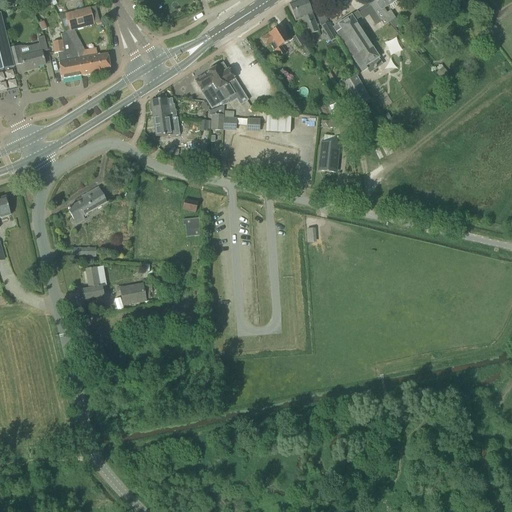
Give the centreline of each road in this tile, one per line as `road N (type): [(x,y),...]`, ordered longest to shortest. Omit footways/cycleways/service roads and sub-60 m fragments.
road 1 (unclassified): [(511,247),(209,181),(127,150)]
road 2 (unclassified): [(142,511),(105,474),(84,429),(37,214),(50,176)]
road 3 (track): [(511,320),(495,345),(380,374)]
road 4 (tertiary): [(37,156),(155,82)]
road 5 (tertiary): [(141,71),(28,140)]
